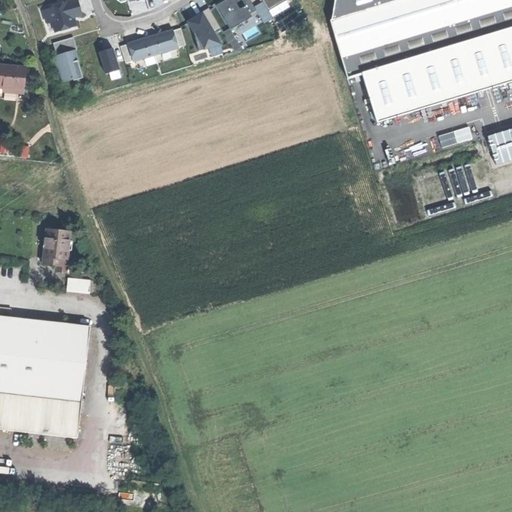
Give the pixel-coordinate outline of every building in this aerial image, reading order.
[(56,31),(76,25),(74,17),(83,14),(78,0),(71,0),(49,7),(49,8),(43,10),(46,20),(52,19),(56,31)] [(250,0),(223,0),(187,22),(201,51),(221,43),(215,33),(221,29),(224,33),(258,12),(254,7),(250,0)] [(291,7),(287,0),(262,0),(263,1),(254,7),(258,12),(264,23),(291,7)] [(355,12),(392,0),(334,0),(332,19),(332,22),(356,15),(355,12)] [(511,0),(392,0),(355,12),(356,15),(371,61),(511,17),(511,0)] [(332,22),(349,79),(363,74),(378,122),(511,80),(511,17),(371,61),(356,15),(332,22)] [(129,43),(134,61),(180,47),(174,29),(129,43)] [(73,37),(52,43),(63,83),(84,77),(73,37)] [(100,52),(107,74),(120,69),(117,62),(118,61),(114,48),(109,50),(109,49),(100,52)] [(24,70),(0,67),(0,95),(3,96),(22,97),(24,70)] [(442,147),(474,137),(470,125),(438,135),(442,147)] [(511,125),(485,133),(493,162),(511,157),(511,125)] [(45,278),(59,279),(60,272),(66,273),(70,234),(49,232),(47,258),(45,278)] [(60,272),(59,279),(58,285),(65,286),(66,273),(60,272)] [(90,293),(91,282),(69,281),(68,291),(90,293)] [(0,317),(0,393),(82,403),(90,328),(0,317)] [(82,403),(0,393),(0,429),(78,438),(82,403)]
